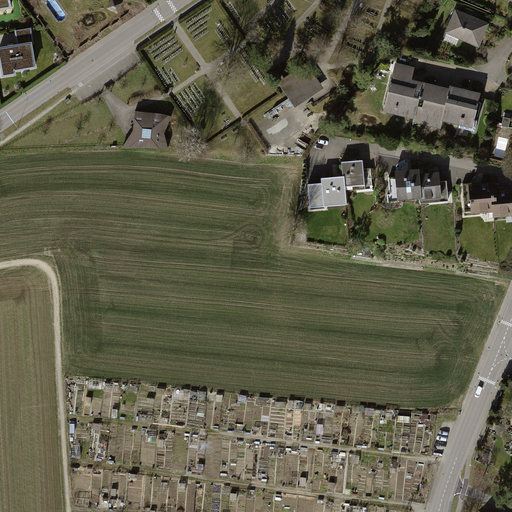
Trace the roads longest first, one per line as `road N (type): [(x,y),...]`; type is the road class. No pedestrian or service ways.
road 1 (track): [(67,511),(55,284),(43,264),(0,265)]
road 2 (residential): [(0,125),(182,0)]
road 3 (tertiary): [(499,352),(439,511)]
